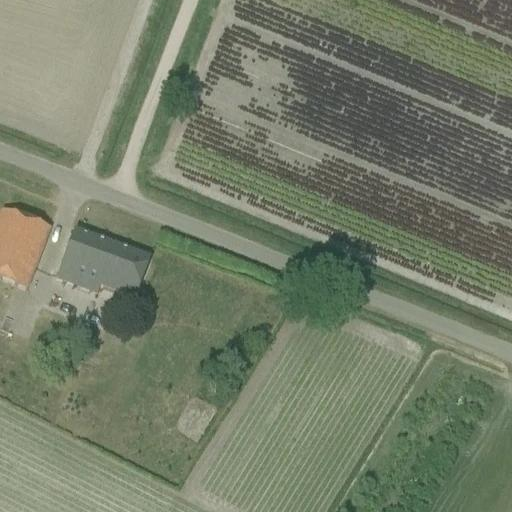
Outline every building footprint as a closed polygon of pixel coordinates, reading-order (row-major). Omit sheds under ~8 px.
[(0,214),(0,281),(26,291),(42,251),(49,232),(0,213),(0,214)] [(131,310),(142,279),(149,261),(73,232),(66,251),(55,282),(131,310)] [(32,329),(64,341),(71,320),(40,308),(32,329)] [(179,371),(196,375),(199,364),(182,359),(179,371)] [(179,372),(174,384),(189,389),(194,377),(179,372)] [(166,435),(185,396),(171,389),(152,428),(166,435)]
